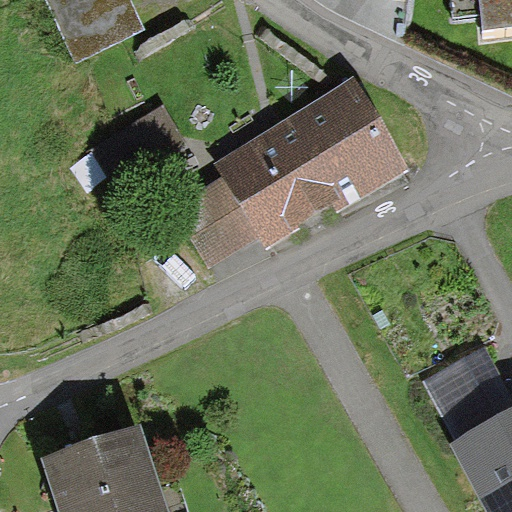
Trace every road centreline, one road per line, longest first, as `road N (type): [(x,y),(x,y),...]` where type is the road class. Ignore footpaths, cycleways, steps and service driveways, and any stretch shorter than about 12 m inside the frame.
road 1 (residential): [(511,131),(438,191),(0,408)]
road 2 (residential): [(279,0),(511,131)]
